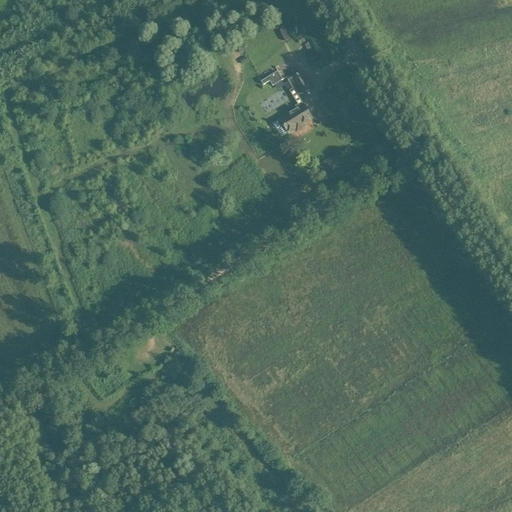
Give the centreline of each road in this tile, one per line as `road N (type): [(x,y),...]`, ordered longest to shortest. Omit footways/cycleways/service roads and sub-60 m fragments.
road 1 (track): [(418,152),(0,405)]
road 2 (unclassified): [(511,283),(322,0)]
